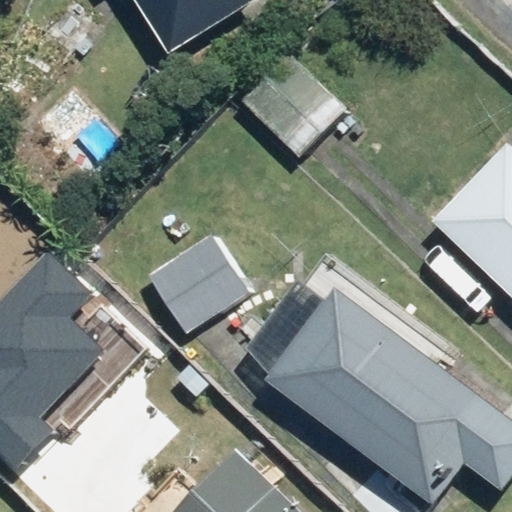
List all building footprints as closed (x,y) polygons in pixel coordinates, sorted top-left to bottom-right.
[(100,27),(70,0),(63,0),(20,48),(52,78),(100,27)] [(129,0),(168,62),(260,5),(256,0),(129,0)] [(288,59),(242,108),(300,163),(346,114),(288,59)] [(511,160),(505,154),(432,231),(511,306),(511,160)] [(149,277),(184,337),(246,301),(212,241),(149,277)] [(0,442),(35,474),(75,431),(61,417),(123,351),(87,317),(110,292),(66,251),(0,321),(0,442)] [(511,428),(338,297),(268,389),(429,511),(432,511),(464,472),(501,500),(511,486),(511,428)] [(290,511),(236,459),(184,511),(290,511)]
